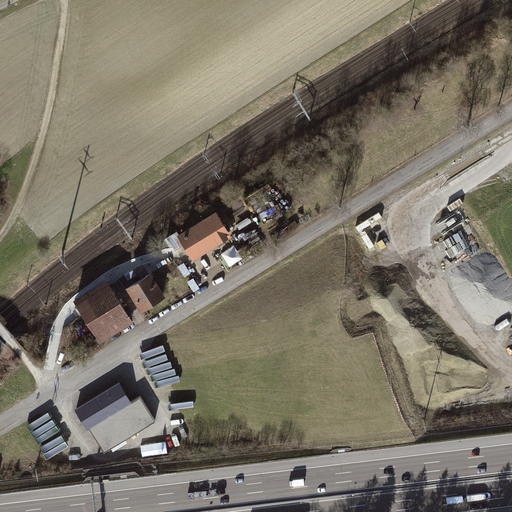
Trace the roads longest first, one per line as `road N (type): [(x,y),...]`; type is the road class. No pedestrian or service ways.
road 1 (residential): [(511,112),(0,423)]
road 2 (motorway): [(511,462),(94,511)]
road 3 (track): [(66,0),(44,132),(0,234)]
road 4 (motorway): [(310,511),(511,487)]
